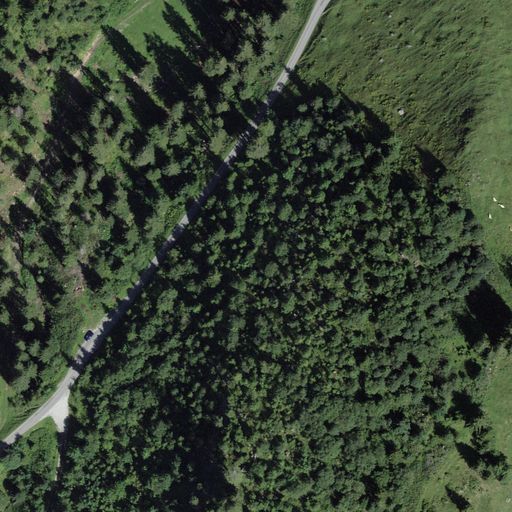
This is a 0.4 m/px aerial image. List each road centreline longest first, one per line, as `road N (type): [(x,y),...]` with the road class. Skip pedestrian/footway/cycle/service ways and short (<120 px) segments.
road 1 (residential): [(0,448),(60,394),(131,296),(273,96),(323,0)]
road 2 (track): [(146,0),(87,56),(25,225),(0,429)]
